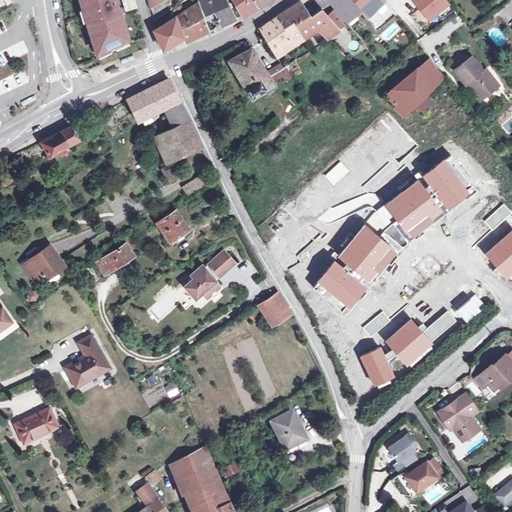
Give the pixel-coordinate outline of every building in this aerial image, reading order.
[(116,0),(81,0),(97,53),(109,47),(114,45),(127,39),(116,0)] [(135,0),(122,0),(126,11),(137,8),(135,0)] [(202,14),(214,9),(209,0),(198,0),(197,1),(198,2),(202,14)] [(226,0),(209,0),(214,9),(221,25),(236,18),(226,0)] [(232,0),(243,17),(259,7),(254,0),(232,0)] [(301,0),(277,16),(283,26),(292,20),(303,38),(311,32),(314,40),(323,35),(327,39),(339,29),(330,19),(321,9),(311,15),(301,0)] [(347,20),(354,13),(358,9),(366,16),(382,0),(328,0),(346,20),(347,20)] [(411,0),(429,22),(451,4),(447,0),(411,0)] [(198,2),(175,17),(183,37),(185,43),(210,31),(202,14),(198,2)] [(354,13),(347,20),(350,24),(358,17),(354,13)] [(283,26),(277,16),(272,19),(259,27),(266,41),(273,36),(277,43),(283,51),(303,38),(292,20),(283,26)] [(183,37),(175,17),(155,29),(154,30),(163,49),(164,48),(183,37)] [(273,36),(266,41),(270,46),(277,43),(273,36)] [(127,39),(114,45),(116,50),(129,44),(127,39)] [(109,47),(97,53),(98,58),(110,52),(109,47)] [(293,76),(288,64),(287,63),(268,75),(250,48),(228,59),(252,96),(266,88),(267,91),(276,85),(273,79),(282,74),(285,81),(293,76)] [(388,86),(392,91),(418,70),(431,87),(444,76),(428,55),(418,66),(416,63),(388,86)] [(455,69),(466,84),(470,81),(482,97),(498,84),(486,68),(483,71),(471,56),(455,69)] [(296,59),(288,64),(293,76),(302,71),(296,59)] [(418,70),(392,91),(388,95),(396,104),(395,106),(403,114),(414,102),(423,111),(434,100),(426,92),(431,87),(418,70)] [(127,99),(137,120),(153,112),(156,104),(177,95),(169,78),(127,99)] [(470,81),(466,84),(478,100),(482,97),(470,81)] [(165,110),(170,123),(172,126),(166,129),(154,135),(162,154),(165,160),(200,144),(187,120),(181,103),(165,110)] [(497,123),(511,133),(511,131),(511,106),(497,123)] [(69,144),(79,138),(71,126),(40,141),(50,156),(69,144)] [(79,138),(69,144),(71,148),(84,141),(81,137),(79,138)] [(12,155),(14,159),(22,156),(19,151),(12,155)] [(162,168),(170,182),(177,178),(169,164),(162,168)] [(201,174),(182,186),(187,194),(206,182),(201,174)] [(170,240),(181,233),(188,228),(176,209),(156,222),(169,241),(170,240)] [(181,233),(170,240),(172,244),(183,236),(181,233)] [(126,242),(96,262),(100,267),(104,274),(134,255),(126,242)] [(46,277),(44,273),(61,261),(50,245),(24,264),(37,283),(46,277)] [(220,287),(215,280),(218,278),(233,263),(222,251),(203,269),(201,266),(191,276),(193,279),(184,288),(196,300),(201,295),(206,300),(220,287)] [(98,279),(90,266),(84,270),(92,283),(98,279)] [(258,304),(271,324),(291,312),(278,291),(258,304)] [(0,328),(12,320),(0,303),(0,328)] [(66,366),(77,386),(110,366),(92,335),(79,342),(86,356),(66,366)] [(483,387),(487,383),(493,390),(505,379),(507,382),(511,377),(511,361),(505,354),(492,365),(491,364),(474,378),(483,387)] [(165,386),(169,396),(179,393),(175,382),(165,386)] [(437,412),(449,429),(452,427),(462,441),(480,429),(470,414),(479,409),(467,392),(437,412)] [(384,398),(378,404),(382,409),(389,403),(384,398)] [(15,423),(24,442),(58,426),(49,407),(15,423)] [(270,421),(284,448),(305,438),(291,410),(270,421)] [(410,433),(389,447),(400,463),(403,460),(407,466),(417,459),(413,453),(416,451),(413,447),(417,444),(410,433)] [(172,463),(189,508),(222,488),(217,482),(214,473),(208,455),(209,455),(205,445),(172,463)] [(221,469),(224,476),(247,466),(243,459),(221,469)] [(405,475),(416,491),(438,476),(427,460),(405,475)] [(145,477),(150,484),(160,478),(154,470),(145,477)] [(411,495),(416,491),(405,475),(403,472),(392,480),(400,493),(411,495)] [(511,511),(511,479),(494,495),(503,505),(511,497),(511,511)] [(137,492),(147,505),(151,511),(166,511),(146,485),(137,492)] [(232,511),(222,488),(189,508),(190,511),(232,511)]
